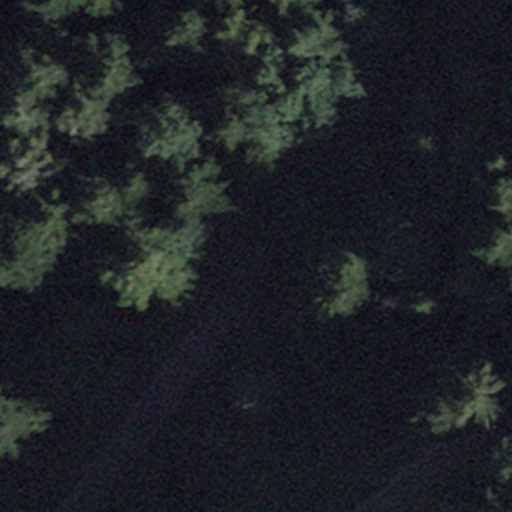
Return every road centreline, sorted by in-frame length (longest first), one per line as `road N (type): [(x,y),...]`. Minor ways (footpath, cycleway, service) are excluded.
road 1 (unclassified): [(480,0),(310,189),(67,511)]
road 2 (track): [(365,511),(444,444),(511,406)]
